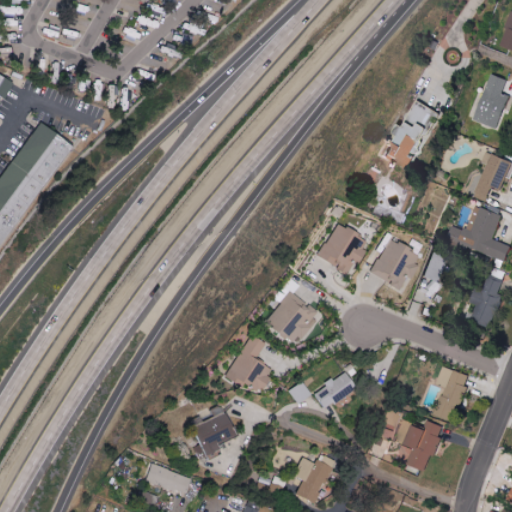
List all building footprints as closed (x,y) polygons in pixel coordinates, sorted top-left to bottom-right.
[(93,6),(81,2),(74,22),(87,26),(93,6)] [(138,17),(142,6),(128,2),(125,13),(138,17)] [(24,15),(23,5),(0,8),(1,18),(24,15)] [(206,33),(210,21),(219,24),(221,17),(199,11),(194,30),(206,33)] [(138,25),(154,28),(156,19),(140,15),(138,25)] [(81,42),(82,31),(64,29),(63,39),(81,42)] [(163,43),(161,52),(182,58),(185,50),(163,43)] [(53,62),(52,80),(59,80),(61,62),(53,62)] [(77,65),(67,64),(67,80),(77,81),(77,65)] [(0,100),(2,97),(5,99),(14,83),(0,74),(0,100)] [(481,122),(505,128),(511,97),(511,96),(507,95),(511,78),(492,74),(481,122)] [(94,100),(102,100),(103,81),(95,81),(94,100)] [(130,81),(120,81),(120,91),(122,91),(122,97),(130,97),(130,81)] [(444,111),(422,100),(394,155),(415,166),(444,111)] [(0,171),(38,119),(74,144),(0,246),(0,171)] [(481,192),(494,197),(498,186),(507,189),(511,176),(511,159),(490,152),(486,162),(492,164),(481,192)] [(511,244),(497,240),(504,214),(476,205),(468,231),(454,227),(452,236),(463,239),(461,246),(510,261),(511,254),(511,244)] [(349,273),(355,262),(361,264),(367,251),(363,249),(369,238),(338,223),(320,258),(349,273)] [(372,275),(402,288),(407,276),(413,279),(419,265),(415,263),(420,253),(388,239),(372,275)] [(424,276),(437,282),(448,258),(434,252),(424,276)] [(500,293),(506,278),(491,272),(477,305),(479,306),(474,316),(493,324),(505,295),(500,293)] [(320,313),(290,291),(271,317),(279,323),(275,328),(298,345),(320,313)] [(266,342),(250,334),(228,378),(245,387),(247,382),(263,390),(274,368),(257,360),(266,342)] [(473,374),(445,367),(440,383),(446,385),(438,415),(455,420),(460,404),(464,405),(473,374)] [(358,389),(348,372),(315,393),(325,410),(358,389)] [(312,395),(303,381),(289,391),(298,404),(312,395)] [(220,443),(237,438),(227,406),(204,414),(206,418),(195,421),(207,460),(224,455),(220,443)] [(398,442),(415,447),(410,464),(429,470),(434,455),(438,456),(447,426),(428,420),(426,427),(405,420),(398,442)] [(336,461),(323,455),(318,465),(305,458),(296,477),(305,481),(298,495),(316,504),(336,461)] [(188,493),(193,476),(152,466),(148,483),(188,493)]
